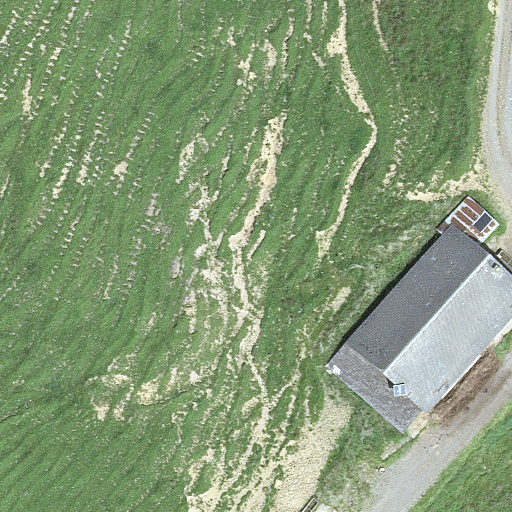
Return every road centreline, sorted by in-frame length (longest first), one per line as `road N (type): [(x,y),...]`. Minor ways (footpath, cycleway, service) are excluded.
road 1 (track): [(511,377),(394,511)]
road 2 (track): [(510,0),(505,159),(511,170)]
